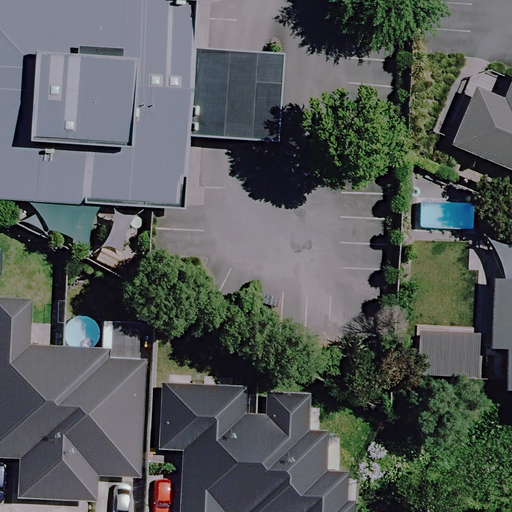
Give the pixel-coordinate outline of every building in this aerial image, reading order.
[(0,0),(0,204),(174,217),(179,143),(265,149),(271,63),(186,57),(188,21),(161,19),(163,0),(162,0),(0,0)] [(511,78),(480,65),(470,91),(444,152),(511,179),(511,78)] [(511,253),(483,253),(479,353),(495,353),(493,394),(511,395),(511,253)] [(211,377),(156,347),(131,391),(186,422),(211,377)] [(12,442),(0,463),(0,511),(179,511),(203,469),(120,422),(89,478),(12,442)]
